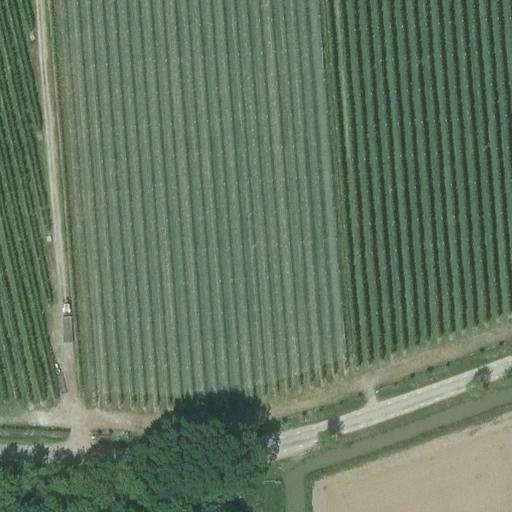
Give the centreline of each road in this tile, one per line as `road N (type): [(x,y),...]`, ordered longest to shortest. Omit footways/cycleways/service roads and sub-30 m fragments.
road 1 (unclassified): [(511,367),(243,458),(0,450)]
road 2 (unknown): [(81,453),(68,395),(37,0)]
